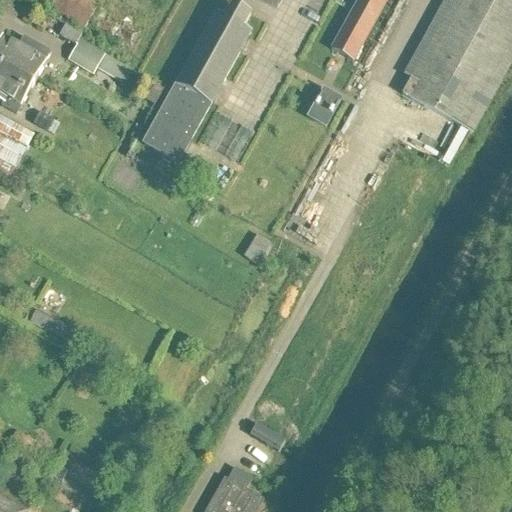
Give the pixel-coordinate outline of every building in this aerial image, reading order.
[(93,27),(100,8),(79,0),(37,0),(36,4),(93,27)] [(358,0),(336,40),(329,53),(353,66),(389,0),(358,0)] [(511,65),(511,0),(445,0),(403,78),(410,83),(403,97),(473,136),(511,65)] [(178,169),(211,110),(251,36),(244,32),(251,19),(230,7),(223,20),(215,16),(141,148),(178,169)] [(125,88),(132,75),(77,45),(81,38),(65,28),(59,39),(76,47),(66,63),(92,78),(96,71),(125,88)] [(36,83),(37,83),(51,56),(23,41),(18,51),(3,42),(0,47),(0,69),(14,77),(15,76),(19,78),(21,75),(36,83)] [(22,110),(37,83),(36,83),(21,75),(19,78),(15,76),(14,77),(0,69),(0,104),(4,107),(2,110),(17,118),(21,110),(22,110)] [(163,93),(147,84),(138,99),(153,108),(163,93)] [(342,103),(322,92),(306,121),(325,132),(342,103)] [(47,135),(54,124),(39,116),(33,128),(47,135)] [(0,163),(13,171),(32,137),(0,119),(0,163)] [(435,157),(441,147),(413,131),(407,142),(435,157)] [(264,266),(279,246),(264,236),(250,256),(264,266)] [(45,488),(60,458),(17,433),(0,462),(45,488)] [(263,511),(270,498),(253,490),(259,477),(236,466),(212,511),(263,511)] [(30,511),(33,507),(0,488),(0,511),(30,511)]
